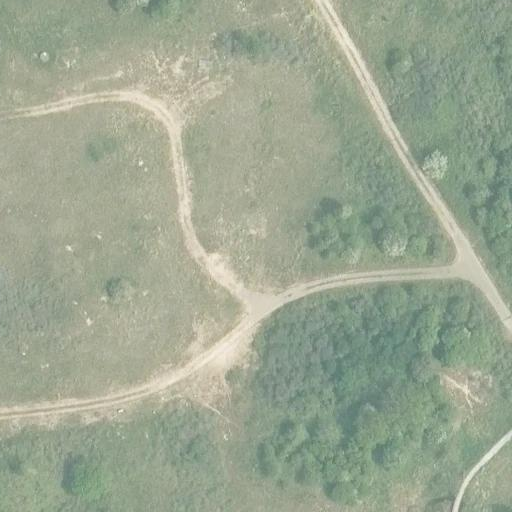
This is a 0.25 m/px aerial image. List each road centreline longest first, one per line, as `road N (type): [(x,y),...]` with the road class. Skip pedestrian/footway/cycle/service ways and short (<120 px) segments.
road 1 (track): [(204,355),(211,269),(193,243),(168,115),(137,94),(0,117)]
road 2 (track): [(475,271),(315,0)]
road 3 (track): [(204,355),(264,310),(337,281),(475,271)]
road 4 (track): [(0,414),(115,399),(167,383),(204,355)]
